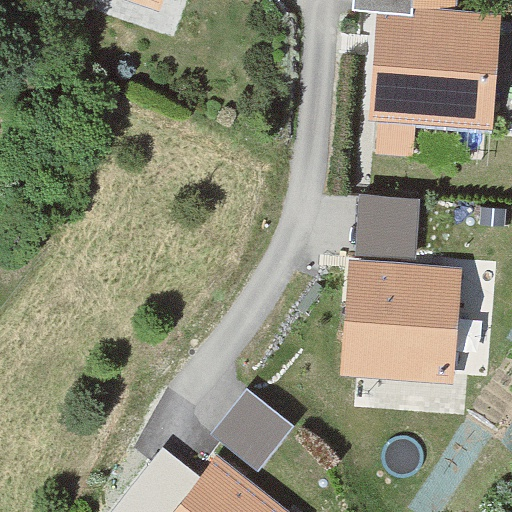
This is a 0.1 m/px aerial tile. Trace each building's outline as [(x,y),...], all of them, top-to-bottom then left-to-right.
[(119,0),(164,16),(168,0),(119,0)] [(413,25),(376,26),(367,127),(372,127),(371,159),(411,162),(410,130),(489,129),(492,15),(423,13),(413,25)] [(419,251),(426,193),(365,186),(359,244),(419,251)] [(462,273),(350,269),(339,378),(452,382),(462,273)] [(253,381),(218,427),(265,463),(300,417),(253,381)] [(179,511),(291,511),(221,465),(179,511)]
